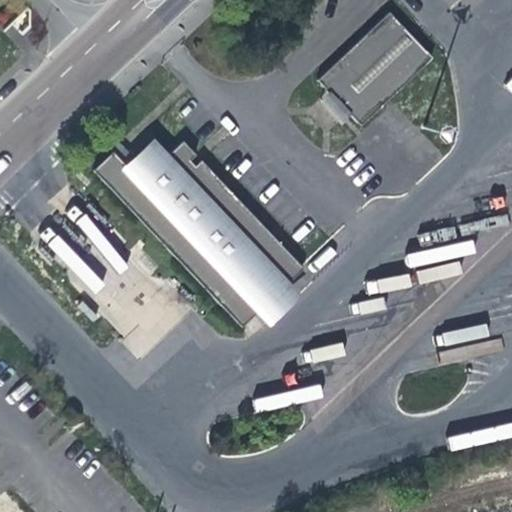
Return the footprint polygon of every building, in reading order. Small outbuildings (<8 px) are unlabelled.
[(320,78),(330,89),(352,112),(362,123),(433,56),(390,11),(320,78)] [(341,122),(352,112),(330,89),(319,99),(341,122)] [(152,137),(124,162),(128,166),(138,159),(140,158),(141,157),(143,156),(145,156),(147,155),(148,155),(149,155),(151,155),(153,155),(155,155),(157,155),(158,155),(164,158),(168,154),(152,137)] [(111,149),(92,168),(243,324),(257,311),(290,281),(305,268),(202,159),(196,165),(191,159),(197,154),(184,139),(164,158),(158,155),(157,155),(155,155),(153,155),(151,155),(149,155),(148,155),(147,155),(145,156),(143,156),(141,157),(140,158),(138,159),(128,166),(124,162),(111,149)] [(108,220),(88,200),(85,203),(105,224),(108,220)] [(87,243),(64,220),(61,222),(85,246),(87,243)] [(56,257),(42,242),(39,245),(54,260),(56,257)] [(302,294),(290,281),(257,311),(269,323),(302,294)] [(196,297),(184,285),(181,287),(193,300),(196,297)] [(100,312),(84,296),(80,300),(96,316),(100,312)]
